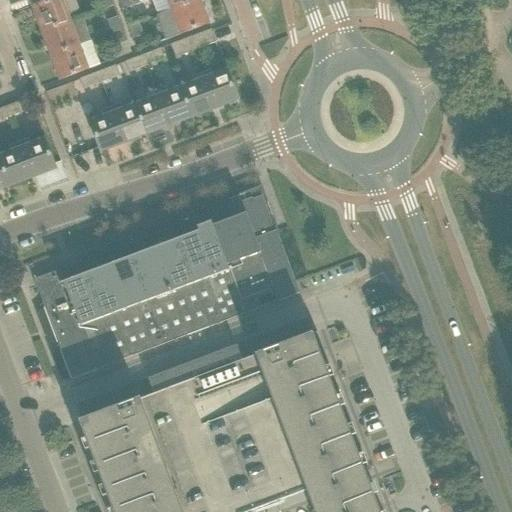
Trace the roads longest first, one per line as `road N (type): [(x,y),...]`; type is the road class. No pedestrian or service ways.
road 1 (tertiary): [(366,163),(503,511)]
road 2 (tertiary): [(511,479),(396,150)]
road 3 (residential): [(0,237),(312,131)]
road 4 (residential): [(55,511),(0,363)]
road 5 (tertiary): [(396,150),(413,122),(411,90),(387,62),(356,56)]
